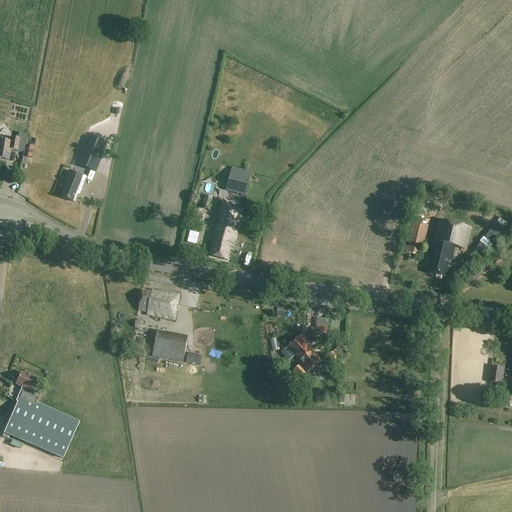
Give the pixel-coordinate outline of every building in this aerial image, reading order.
[(23,153),(26,135),(18,134),(17,139),(11,138),(10,143),(5,142),(2,138),(0,139),(0,159),(7,161),(9,150),(16,151),(23,153)] [(81,161),(79,166),(86,169),(88,164),(89,161),(90,159),(94,160),(99,162),(100,161),(106,145),(101,142),(90,138),(81,161)] [(84,185),(87,178),(70,171),(67,178),(69,179),(61,197),(75,203),(82,184),(84,185)] [(246,196),(250,177),(231,172),(226,191),(246,196)] [(233,247),(242,210),(225,205),(219,227),(216,226),(213,240),(215,241),(211,257),(227,261),(231,246),(233,247)] [(467,251),(472,229),(439,221),(429,261),(432,262),(429,274),(445,278),(448,266),(451,267),(455,248),(467,251)] [(422,257),(429,226),(413,222),(405,253),(422,257)] [(179,295),(158,290),(157,294),(142,291),(138,311),(145,312),(145,310),(148,311),(147,315),(174,320),(179,295)] [(316,328),(315,339),(326,340),(327,329),(316,328)] [(300,360),(313,349),(309,345),(311,344),(302,334),(285,348),(291,356),(292,355),(294,356),(297,355),(300,360)] [(153,357),(183,363),(188,341),(158,335),(153,357)] [(323,344),(318,348),(321,353),(327,348),(323,344)] [(297,355),(294,356),(301,365),(294,371),(300,378),(307,372),(321,360),(313,349),(300,360),(297,355)] [(186,364),(200,367),(202,357),(188,353),(186,364)] [(322,361),(330,371),(340,363),(333,353),(322,361)] [(502,383),(503,367),(489,366),(488,382),(502,383)] [(29,375),(22,372),(16,385),(22,387),(15,402),(17,403),(4,433),(63,459),(79,422),(36,403),(40,394),(33,391),(38,377),(30,374),(29,375)]
